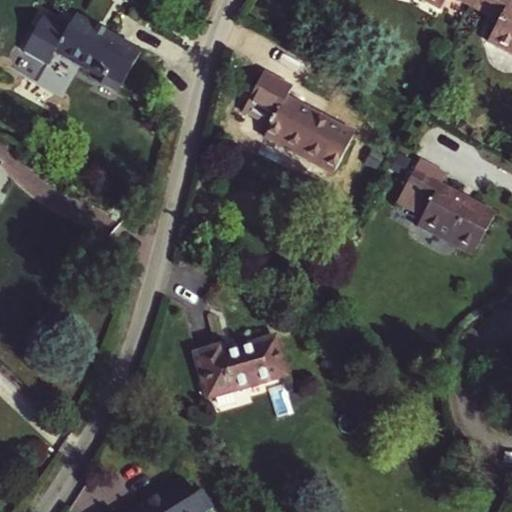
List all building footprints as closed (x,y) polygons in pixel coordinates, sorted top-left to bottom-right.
[(426,0),(441,8),(445,0),(461,0),(473,6),(475,0),(426,0)] [(511,53),(511,2),(508,0),(475,0),(473,6),(500,20),(489,40),(511,53)] [(119,92),(141,53),(75,17),(68,30),(44,17),(24,52),(49,65),(56,52),(105,78),(102,83),(119,92)] [(334,172),(354,135),(286,99),(291,89),(264,74),(247,105),(275,119),(266,135),(334,172)] [(423,228),(424,227),(473,254),(495,215),(439,185),(445,173),(419,160),(400,195),(404,197),(405,194),(428,206),(418,225),(423,228)] [(197,355),(209,397),(286,376),(275,338),(220,354),(219,349),(197,355)] [(445,443),(434,463),(455,473),(465,454),(445,443)] [(203,511),(183,478),(127,511),(112,511),(111,511),(203,511)]
